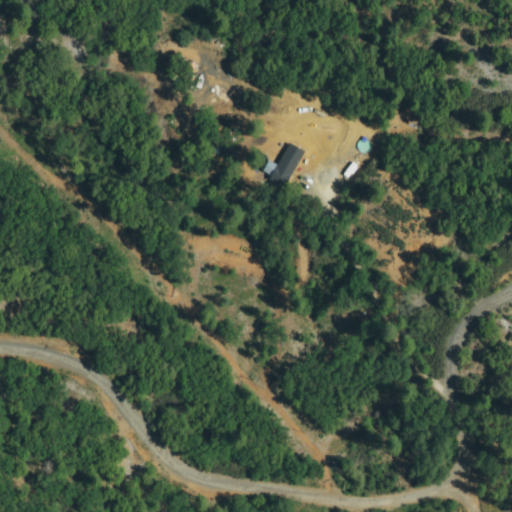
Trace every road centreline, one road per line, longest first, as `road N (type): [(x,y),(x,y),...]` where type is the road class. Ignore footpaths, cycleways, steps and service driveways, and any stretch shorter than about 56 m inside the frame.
road 1 (residential): [(452,483),(370,504),(180,470),(151,451),(86,371),(0,342)]
road 2 (residential): [(511,291),(462,325),(454,391),(465,467),(452,483)]
